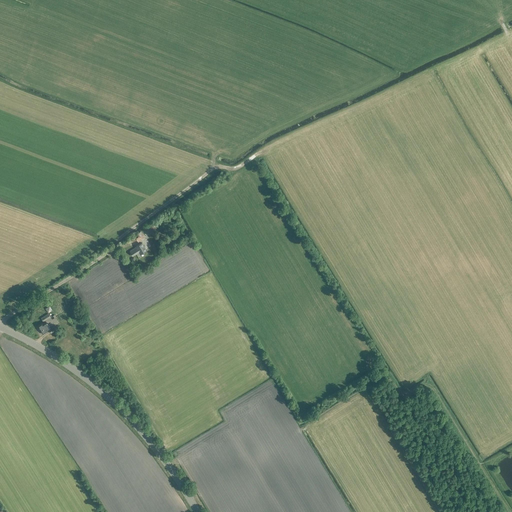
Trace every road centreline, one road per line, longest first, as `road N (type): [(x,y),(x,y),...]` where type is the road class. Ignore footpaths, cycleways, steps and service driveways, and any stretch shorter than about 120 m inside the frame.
road 1 (tertiary): [(194,511),(135,425),(54,356),(0,329)]
road 2 (track): [(365,390),(386,377),(402,394),(430,387),(508,511)]
road 3 (track): [(369,387),(445,511)]
road 4 (track): [(0,322),(112,249)]
